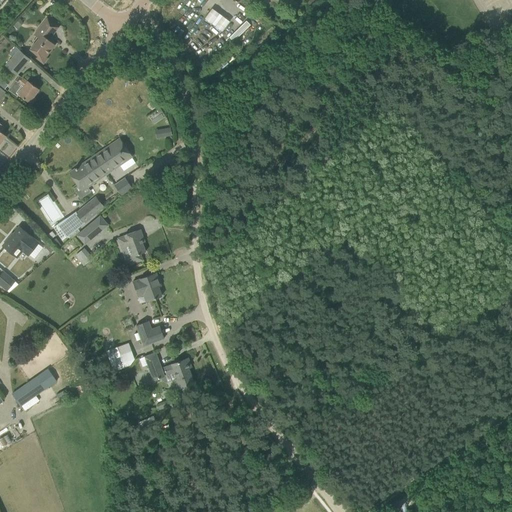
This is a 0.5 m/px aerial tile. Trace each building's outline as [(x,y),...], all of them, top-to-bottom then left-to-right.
[(219,14),(211,23),(215,26),(222,16),(219,14)] [(13,25),(17,29),(23,22),(20,18),(13,25)] [(38,38),(30,49),(38,56),(39,54),(44,58),(55,45),(47,38),(57,26),(47,18),(34,34),(38,38)] [(5,65),(16,75),(30,58),(19,49),(5,65)] [(7,90),(9,91),(17,97),(18,95),(29,103),(30,101),(31,103),(33,102),(35,99),(35,97),(34,96),(39,89),(19,75),(7,90)] [(75,169),(70,173),(82,190),(131,157),(119,139),(113,143),(114,145),(102,153),(101,151),(88,160),(89,162),(78,169),(76,167),(74,168),(75,169)] [(114,184),(121,195),(132,187),(125,177),(114,184)] [(159,182),(161,187),(170,184),(168,178),(159,182)] [(54,224),(64,217),(58,209),(55,211),(52,205),(53,204),(47,194),(38,201),(54,224)] [(53,226),(62,239),(66,237),(84,222),(104,206),(95,196),(76,212),(75,211),(53,226)] [(76,234),(85,244),(108,224),(100,215),(76,234)] [(44,222),(41,226),(45,231),(49,227),(44,222)] [(14,234),(13,233),(3,246),(17,257),(26,246),(32,250),(38,242),(19,227),(14,234)] [(127,246),(131,255),(129,256),(131,264),(142,260),(140,254),(145,252),(140,238),(143,237),(140,229),(117,237),(121,248),(127,246)] [(55,238),(52,241),(57,248),(61,245),(55,238)] [(84,249),(78,254),(86,264),(92,259),(84,249)] [(0,275),(0,284),(7,290),(15,281),(3,272),(0,275)] [(143,295),(145,302),(161,296),(156,282),(159,281),(156,273),(132,281),(138,297),(143,295)] [(126,277),(115,281),(118,288),(129,284),(126,277)] [(136,325),(143,346),(164,338),(159,326),(151,329),(148,321),(136,325)] [(107,354),(111,368),(123,364),(118,350),(107,354)] [(139,358),(142,366),(147,364),(152,380),(164,376),(155,352),(139,358)] [(173,379),(177,389),(193,383),(185,359),(163,367),(166,375),(174,372),(176,378),(173,379)] [(12,393),(20,406),(57,381),(48,368),(12,393)] [(156,402),(160,411),(168,408),(165,399),(156,402)] [(137,422),(142,433),(158,426),(153,415),(137,422)]
